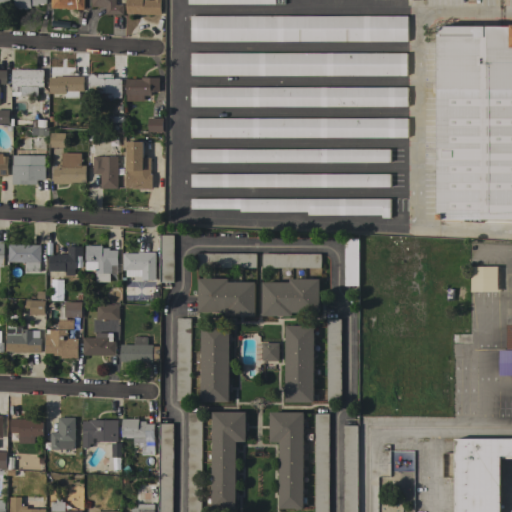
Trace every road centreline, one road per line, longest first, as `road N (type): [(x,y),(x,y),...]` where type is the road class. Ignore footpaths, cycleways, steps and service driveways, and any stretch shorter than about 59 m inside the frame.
road 1 (residential): [(0,38),(153,48)]
road 2 (residential): [(0,214),(151,223)]
road 3 (residential): [(0,385),(148,394)]
